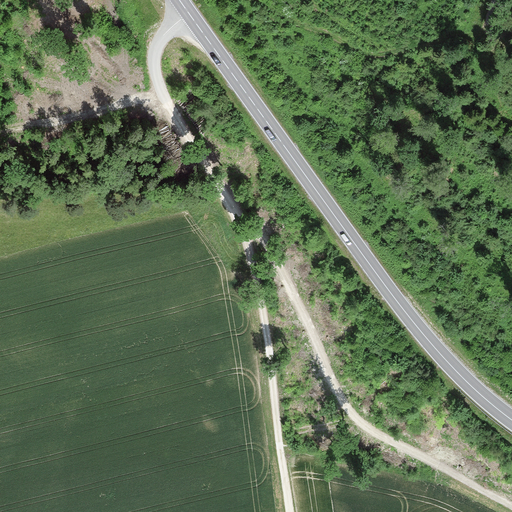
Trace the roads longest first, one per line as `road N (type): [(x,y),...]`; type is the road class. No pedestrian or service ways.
road 1 (track): [(189,8),(160,38),(152,67),(248,238),(289,511)]
road 2 (secondary): [(511,420),(412,321),(183,0)]
road 3 (track): [(511,504),(391,439),(347,404),(265,237)]
road 4 (track): [(164,97),(54,111),(0,128)]
